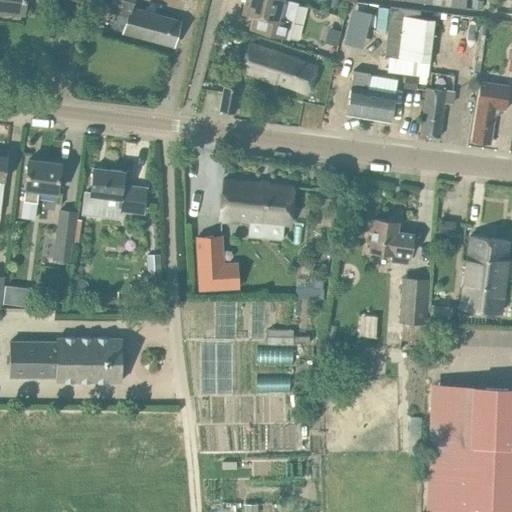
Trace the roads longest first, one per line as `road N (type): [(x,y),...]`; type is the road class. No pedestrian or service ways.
road 1 (residential): [(511,170),(0,105)]
road 2 (residential): [(160,511),(130,491),(0,499)]
